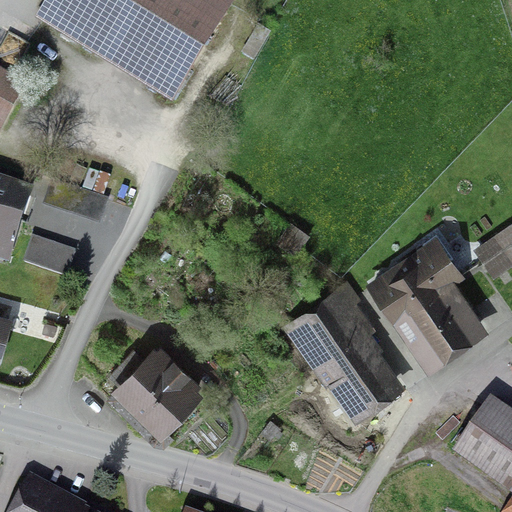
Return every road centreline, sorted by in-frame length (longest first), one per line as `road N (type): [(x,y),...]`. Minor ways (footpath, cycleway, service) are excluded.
road 1 (residential): [(162,168),(37,428)]
road 2 (tertiary): [(303,511),(219,479),(37,428)]
road 3 (residential): [(351,511),(437,391),(511,331)]
